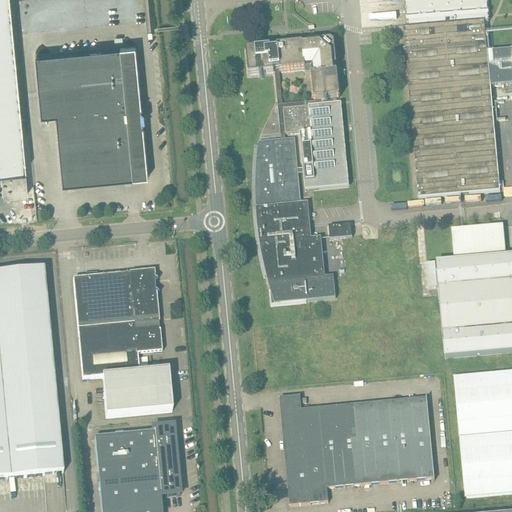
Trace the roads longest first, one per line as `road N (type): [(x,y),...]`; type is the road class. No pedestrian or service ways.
road 1 (unknown): [(81,511),(53,259),(157,247),(169,256),(195,511)]
road 2 (unknown): [(62,235),(61,212),(51,207),(42,174),(28,34),(78,18),(127,17),(135,30),(153,177),(130,204),(133,229)]
road 3 (unclassified): [(511,210),(399,220),(367,202),(348,0)]
road 4 (tertiary): [(245,511),(217,220)]
road 5 (unclassified): [(0,241),(217,220)]
road 6 (tertiary): [(217,220),(197,3)]
road 7 (unknown): [(269,399),(431,386)]
road 8 (unknown): [(306,511),(443,492)]
